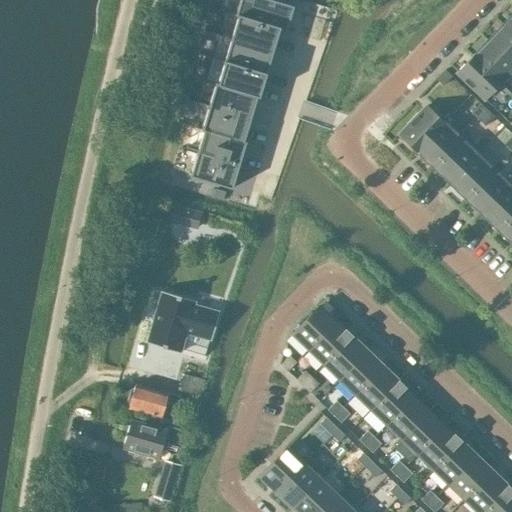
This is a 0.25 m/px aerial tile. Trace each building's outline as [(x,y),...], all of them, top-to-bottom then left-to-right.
[(240,0),(236,15),(287,30),(287,29),(293,11),(294,6),(272,0),(240,0)] [(238,17),(231,38),(273,51),(273,50),(279,31),(280,29),(286,31),(287,30),(236,15),(235,16),(238,17)] [(511,34),(504,27),(498,34),(496,32),(487,41),(511,64),(511,34)] [(231,38),(224,61),(266,74),(273,51),(231,38)] [(511,71),(511,64),(487,41),(479,49),(481,52),(474,59),(500,84),(511,71)] [(500,84),(474,59),(468,65),(466,63),(457,72),(485,100),(500,84)] [(216,82),(215,83),(259,96),(265,77),(266,74),(224,61),(218,83),(216,82)] [(443,86),(452,76),(445,70),(436,79),(443,86)] [(215,83),(208,106),(251,119),(251,116),(256,99),(257,97),(259,97),(259,96),(215,83)] [(481,103),(472,113),(479,119),(487,110),(481,103)] [(208,106),(202,129),(246,142),(246,141),(244,140),(245,138),(251,119),(208,106)] [(418,150),(444,122),(427,106),(419,114),(418,113),(407,124),(408,125),(398,136),(416,152),(418,150)] [(494,117),(487,110),(479,119),(485,126),(494,117)] [(460,138),(444,122),(418,150),(423,154),(420,157),(432,168),(460,138)] [(203,130),(197,152),(239,165),(246,142),(202,129),(201,130),(203,130)] [(450,181),(477,154),(460,138),(432,168),(443,178),(445,176),(450,181)] [(197,152),(190,176),(232,189),(239,165),(197,152)] [(465,199),(493,169),(477,154),(450,181),(456,186),(453,188),(465,199)] [(483,213),(510,185),(493,169),(465,199),(476,210),(478,208),(483,213)] [(511,215),(511,187),(510,185),(483,213),(489,218),(486,220),(498,231),(511,215)] [(201,214),(174,207),(170,220),(197,227),(201,214)] [(511,215),(498,231),(509,242),(511,239),(511,240),(511,215)] [(147,343),(181,352),(186,333),(211,340),(219,312),(194,305),(195,301),(162,291),(147,343)] [(309,349),(336,321),(320,305),(292,334),(309,349)] [(351,336),(352,336),(353,335),(345,328),(344,329),(336,321),(309,349),(324,364),(351,336)] [(367,351),(352,336),(351,336),(324,364),(340,379),(367,351)] [(355,394),(382,366),(367,351),(340,379),(355,394)] [(289,356),(280,365),(287,371),(296,362),(289,356)] [(207,367),(188,362),(180,391),(199,396),(207,367)] [(398,381),(398,380),(382,366),(355,394),(371,409),(398,381)] [(303,387),(312,377),(305,371),(296,380),(303,387)] [(318,384),(312,377),(303,387),(310,393),(318,384)] [(386,424),(414,396),(405,388),(406,387),(399,380),(398,380),(398,381),(371,409),(386,424)] [(128,397),(127,403),(129,406),(129,409),(147,415),(146,419),(157,422),(158,418),(161,418),(166,402),(177,405),(180,397),(136,384),(132,395),(128,397)] [(402,439),(429,411),(414,396),(386,424),(402,439)] [(334,416),(343,407),(336,401),(327,410),(334,416)] [(350,414),(343,407),(334,416),(341,423),(350,414)] [(418,454),(445,426),(429,411),(402,439),(418,454)] [(337,428),(326,417),(319,424),(331,435),(334,432),(337,428)] [(158,459),(166,430),(131,421),(123,449),(158,459)] [(460,441),(461,441),(462,440),(454,433),(453,434),(445,426),(418,454),(433,469),(460,441)] [(345,435),(337,428),(334,432),(331,435),(338,442),(345,435)] [(365,446),(374,437),(367,431),(358,440),(365,446)] [(381,444),(374,437),(365,446),(372,453),(381,444)] [(476,456),(461,441),(460,441),(433,469),(449,484),(476,456)] [(276,492),(304,463),(303,463),(287,447),(259,476),(276,492)] [(367,463),(370,460),(363,453),(357,459),(364,466),(367,463)] [(292,508),(320,479),(321,479),(328,472),(310,456),(303,463),(304,463),(276,492),(292,508)] [(464,499),(492,471),(476,456),(449,484),(464,499)] [(382,471),(370,460),(367,463),(364,466),(376,478),(382,471)] [(163,461),(160,473),(178,479),(181,466),(163,461)] [(396,476),(405,467),(398,461),(390,470),(396,476)] [(412,473),(405,467),(396,476),(403,483),(412,473)] [(481,511),(507,486),(507,485),(492,471),(464,499),(477,511),(481,511)] [(296,511),(320,511),(337,495),(321,479),(320,479),(292,508),(296,511)] [(403,491),(396,484),(389,491),(397,498),(400,495),(403,491)] [(510,511),(511,511),(511,488),(508,484),(507,485),(507,486),(481,511),(510,511)] [(427,506),(436,497),(430,490),(421,500),(427,506)] [(410,498),(403,491),(400,495),(397,498),(404,505),(410,498)] [(351,511),(353,510),(337,495),(320,511),(351,511)] [(434,511),(443,503),(436,497),(427,506),(433,511),(434,511)]
